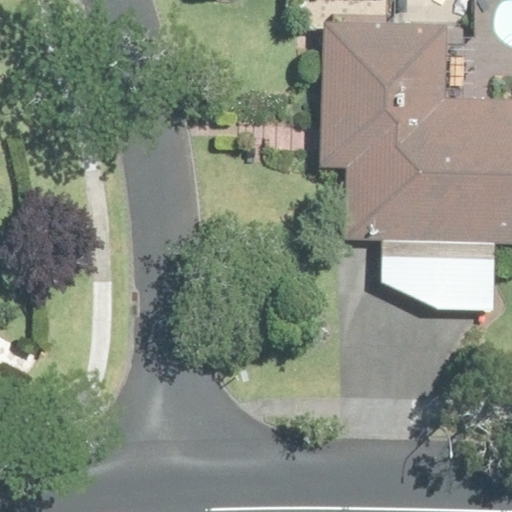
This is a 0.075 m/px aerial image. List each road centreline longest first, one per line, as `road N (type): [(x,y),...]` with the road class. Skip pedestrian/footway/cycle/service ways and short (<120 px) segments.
road 1 (residential): [(181,504),(146,105),(121,0)]
road 2 (tertiary): [(511,508),(181,504)]
